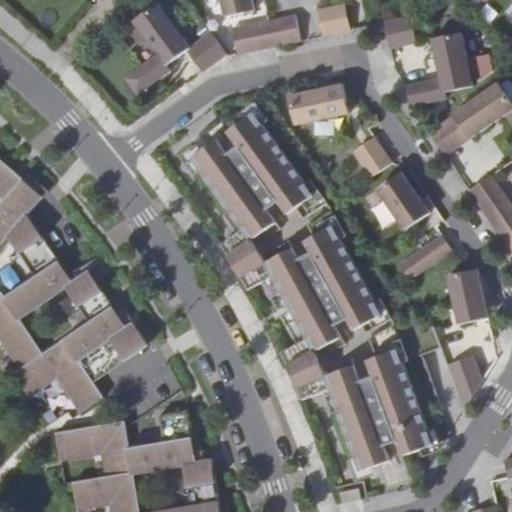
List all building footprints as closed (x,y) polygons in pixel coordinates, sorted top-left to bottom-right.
[(251,0),(221,0),(225,17),(254,11),(251,0)] [(157,4),(133,22),(157,55),(129,76),(141,93),(169,71),(166,67),(187,52),(202,73),(227,55),(211,33),(189,48),(157,4)] [(344,5),(318,11),(323,36),(350,31),(344,5)] [(295,16),(268,21),(274,47),(301,41),(295,16)] [(411,17),(385,23),(390,49),(417,43),(411,17)] [(259,23),(234,28),(240,54),(265,49),(259,23)] [(441,79),(407,87),(411,106),(446,99),(446,94),(473,87),(462,34),(433,40),(441,79)] [(511,101),(499,83),(454,114),(455,116),(469,137),(470,138),(505,115),(511,124),(511,101)] [(344,85),(290,96),(297,125),(350,114),(344,85)] [(455,116),(430,133),(445,155),(469,137),(455,116)] [(276,206),(286,219),(313,198),(253,118),(225,139),(234,151),(226,157),(217,145),(192,164),(242,230),(220,245),(227,255),(248,291),(272,278),(264,265),(258,253),(283,233),(267,213),(276,206)] [(375,137),(353,152),(371,178),(393,163),(375,137)] [(0,246),(11,234),(31,211),(44,197),(0,159),(0,197),(4,201),(0,205),(0,246)] [(451,196),(466,185),(451,164),(435,176),(451,196)] [(402,172),(378,189),(406,231),(430,214),(402,172)] [(492,176),(469,191),(486,214),(507,198),(492,176)] [(11,234),(16,241),(41,227),(31,211),(11,234)] [(41,227),(16,241),(33,269),(3,288),(0,283),(0,334),(16,361),(9,365),(24,390),(55,372),(77,409),(100,394),(90,376),(78,358),(126,328),(93,273),(68,289),(83,313),(35,342),(14,307),(62,278),(69,273),(41,227)] [(351,333),(381,316),(332,227),(302,244),(309,257),(300,262),(293,249),(264,265),(272,278),(307,342),(282,356),(296,385),(303,402),(332,390),(324,377),(317,364),(345,348),(335,329),(344,324),(351,333)] [(442,235),(400,265),(410,280),(453,251),(442,235)] [(69,273),(62,278),(68,289),(93,273),(86,263),(69,273)] [(478,270),(449,276),(460,325),(489,319),(478,270)] [(134,323),(126,328),(78,358),(90,376),(145,342),(134,323)] [(430,446),(395,351),(365,362),(371,377),(361,380),(356,365),(324,377),(332,390),(361,471),(391,460),(385,445),(394,442),(400,457),(430,446)] [(473,360),(447,369),(463,413),(482,384),(473,360)] [(123,422),(54,434),(58,461),(102,453),(106,477),(72,483),(77,510),(111,504),(112,511),(216,511),(210,475),(183,479),(187,507),(155,511),(136,511),(131,476),(180,468),(195,465),(187,411),(158,416),(162,443),(128,449),(123,422)] [(195,465),(180,468),(183,479),(210,475),(208,463),(195,465)] [(359,485),(341,489),(343,500),(361,496),(359,485)]
